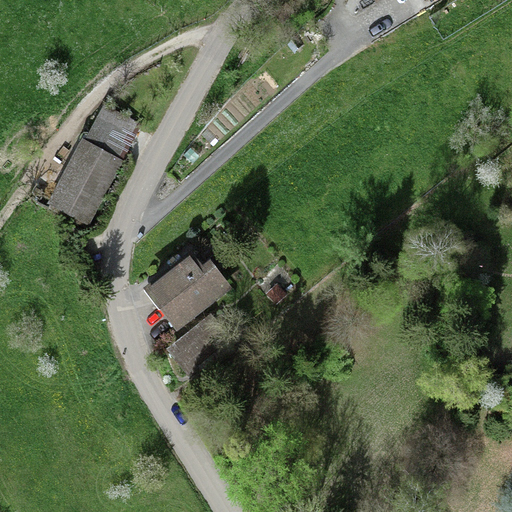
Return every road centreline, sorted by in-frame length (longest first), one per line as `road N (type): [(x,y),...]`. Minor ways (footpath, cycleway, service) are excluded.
road 1 (residential): [(132,360),(120,302),(122,244),(199,69),(254,0)]
road 2 (track): [(12,203),(114,81),(156,52),(235,23)]
road 3 (unclassified): [(218,511),(132,360)]
